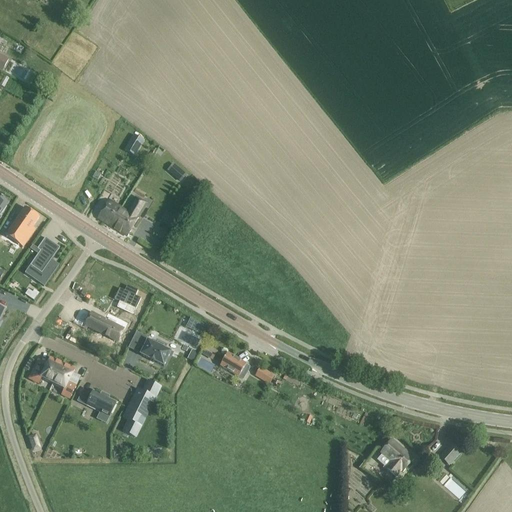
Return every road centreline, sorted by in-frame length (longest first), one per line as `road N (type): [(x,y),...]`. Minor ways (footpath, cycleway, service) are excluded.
road 1 (tertiary): [(511,421),(435,407),(330,372),(97,237)]
road 2 (residential): [(40,511),(5,412),(9,364),(28,334)]
